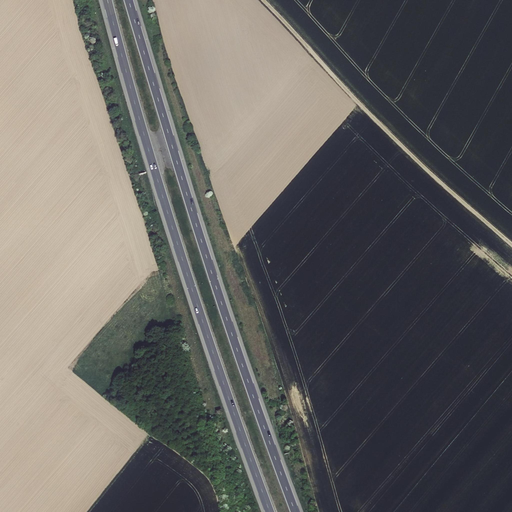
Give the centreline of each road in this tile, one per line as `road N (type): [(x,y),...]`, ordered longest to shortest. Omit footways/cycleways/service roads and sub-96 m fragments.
road 1 (motorway): [(295,511),(128,0)]
road 2 (motorway): [(107,0),(189,283),(269,511)]
road 3 (track): [(263,0),(360,105),(511,246)]
